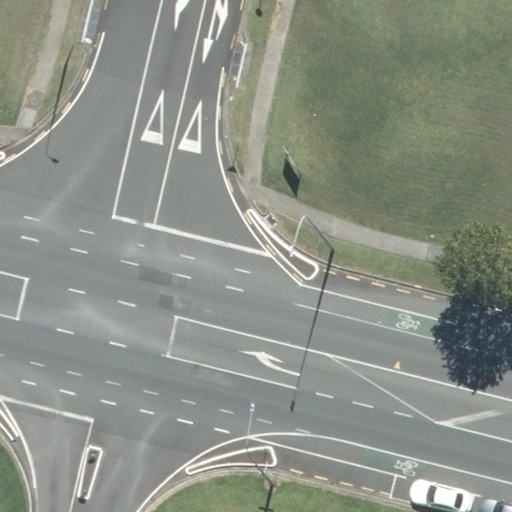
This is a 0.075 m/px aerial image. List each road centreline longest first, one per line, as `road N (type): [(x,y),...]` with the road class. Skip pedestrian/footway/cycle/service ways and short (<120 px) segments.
road 1 (secondary): [(109,328),(511,425)]
road 2 (residential): [(186,0),(109,328)]
road 3 (secondary): [(0,273),(109,328)]
